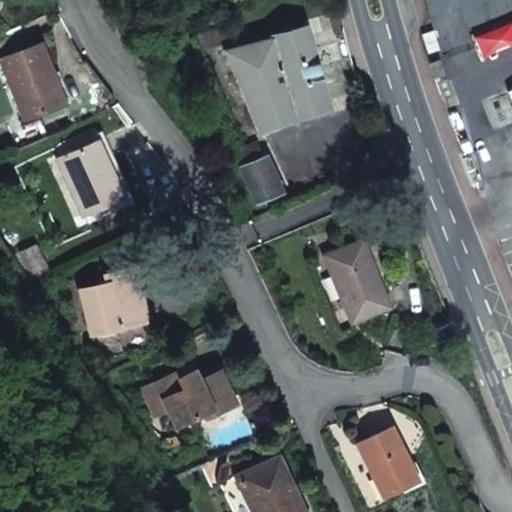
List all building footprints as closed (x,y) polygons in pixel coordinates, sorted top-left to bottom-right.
[(355,78),(344,39),(311,49),(305,27),(224,50),(258,134),(294,119),(294,117),(327,108),(322,87),(355,78)] [(219,28),(197,36),(203,49),(224,42),(219,28)] [(63,104),(40,44),(0,58),(0,61),(23,120),(63,104)] [(439,58),(429,62),(434,75),(444,71),(439,58)] [(39,118),(12,131),(20,149),(47,136),(39,118)] [(121,198),(97,142),(57,159),(83,215),(121,198)] [(258,145),(247,149),(238,153),(244,167),(263,159),(258,145)] [(263,159),(244,167),(241,168),(251,191),(263,186),(268,198),(282,192),(266,158),(263,159)] [(263,186),(251,191),(256,203),(262,201),(268,198),(263,186)] [(262,201),(267,211),(287,203),(282,192),(268,198),(262,201)] [(389,307),(362,241),(323,256),(350,322),(389,307)] [(90,333),(142,320),(134,290),(138,289),(133,268),(103,275),(105,283),(79,289),(90,333)] [(134,290),(142,320),(146,319),(138,289),(134,290)] [(178,379),(194,372),(191,366),(176,373),(178,379)] [(163,401),(167,410),(175,428),(211,410),(214,415),(236,405),(220,373),(199,383),(194,372),(178,379),(176,373),(143,389),(150,407),(163,401)] [(155,416),(167,410),(163,401),(150,407),(155,416)] [(416,481),(389,428),(357,445),(384,498),(416,481)] [(302,511),(277,457),(235,476),(251,511),(302,511)]
